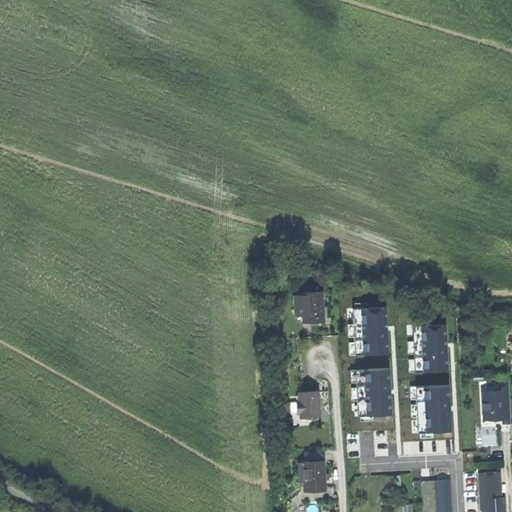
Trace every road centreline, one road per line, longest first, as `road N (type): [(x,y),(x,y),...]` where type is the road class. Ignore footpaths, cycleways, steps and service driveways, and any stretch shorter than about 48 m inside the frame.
road 1 (track): [(342,511),(334,381),(320,352)]
road 2 (residential): [(457,511),(454,460),(367,464)]
